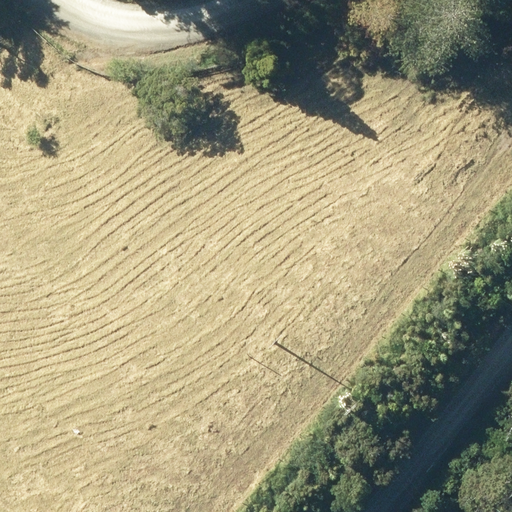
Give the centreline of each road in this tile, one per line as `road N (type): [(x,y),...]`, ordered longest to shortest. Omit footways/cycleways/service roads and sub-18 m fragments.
road 1 (unclassified): [(53,0),(71,28),(272,22),(291,0)]
road 2 (unclassified): [(511,321),(342,511)]
